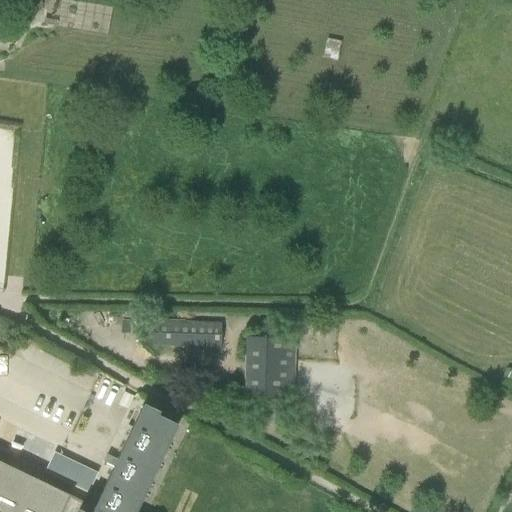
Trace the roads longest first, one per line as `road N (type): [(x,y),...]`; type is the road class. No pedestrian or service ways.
road 1 (track): [(11,299),(350,301),(367,285),(417,147)]
road 2 (residential): [(375,511),(0,308)]
road 3 (track): [(4,311),(27,150)]
